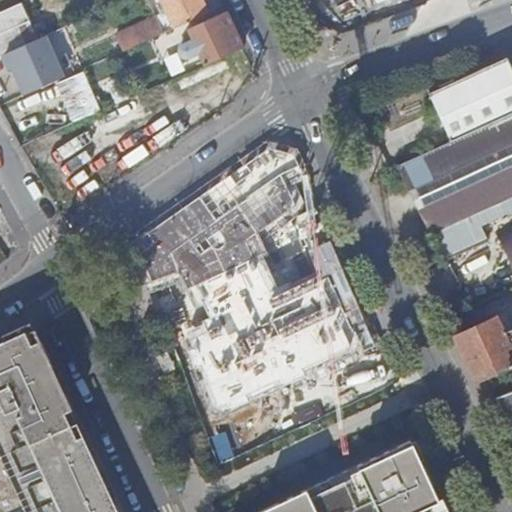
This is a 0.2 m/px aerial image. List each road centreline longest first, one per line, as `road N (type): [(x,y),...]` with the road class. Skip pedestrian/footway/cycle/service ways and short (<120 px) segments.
road 1 (residential): [(503,511),(304,96)]
road 2 (residential): [(48,274),(304,96)]
road 3 (residential): [(159,511),(48,274)]
road 4 (residential): [(304,96),(511,22)]
road 5 (residential): [(48,274),(43,239),(0,164)]
